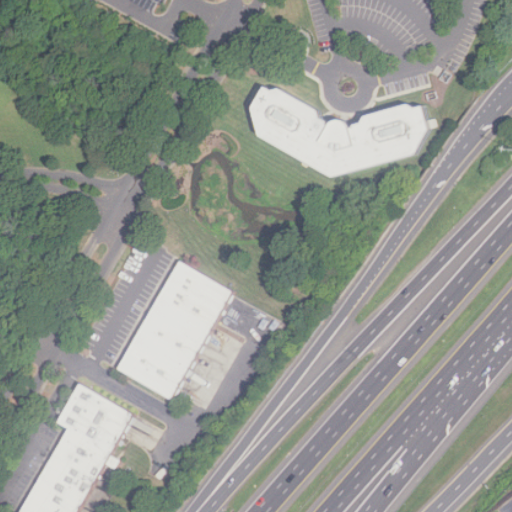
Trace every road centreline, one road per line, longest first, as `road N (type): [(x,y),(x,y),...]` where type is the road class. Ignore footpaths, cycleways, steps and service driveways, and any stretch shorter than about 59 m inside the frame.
road 1 (residential): [(0,439),(260,0)]
road 2 (residential): [(235,0),(0,402)]
road 3 (motorway): [(511,185),(206,511)]
road 4 (motorway): [(430,192),(190,511)]
road 5 (motorway): [(511,227),(260,511)]
road 6 (motorway): [(329,511),(511,316)]
road 7 (motorway): [(511,95),(430,192)]
road 8 (motorway): [(437,432),(511,336)]
